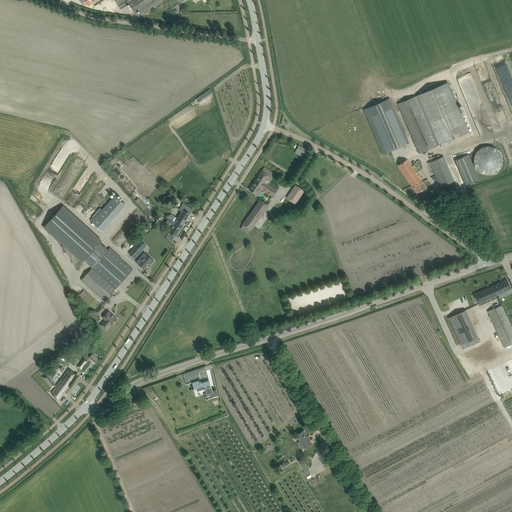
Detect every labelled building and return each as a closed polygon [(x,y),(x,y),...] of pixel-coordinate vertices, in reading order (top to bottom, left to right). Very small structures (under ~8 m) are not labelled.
[(129,4),(135,14),(155,0),(177,0),(180,3),(182,2),(183,3),(185,1),(184,0),(114,0),(121,9),(129,4)] [(471,75),(461,79),(464,87),(470,84),(472,90),(476,88),(471,75)] [(398,104),(399,107),(419,154),(470,132),(448,82),(398,104)] [(205,92),(196,98),(199,103),(208,96),(205,92)] [(389,99),(365,109),(384,154),(408,144),(389,99)] [(499,127),(492,107),(487,109),(494,129),(499,127)] [(308,157),(310,152),(299,146),(295,153),(304,158),(306,156),(308,157)] [(477,151),(474,157),(474,163),(476,169),(481,173),(487,175),(493,174),(499,170),(502,165),(502,158),(500,152),(495,148),(489,146),(482,147),(477,151)] [(466,185),(479,179),(468,154),(455,160),(466,185)] [(454,181),(451,175),(444,157),(429,162),(440,187),(454,181)] [(417,193),(426,187),(408,161),(408,160),(407,160),(407,159),(398,165),(417,193)] [(258,196),(261,191),(259,189),(260,188),(270,194),(274,189),(268,184),(270,181),(268,180),(273,173),(264,167),(249,190),(258,196)] [(286,198),(295,204),(304,191),(295,185),(286,198)] [(92,216),(89,220),(91,222),(101,230),(124,204),(115,195),(103,208),(102,209),(94,218),(92,216)] [(148,208),(140,197),(135,201),(143,210),(144,209),(150,216),(153,214),(148,208)] [(244,224),(251,230),(268,206),(261,200),(244,224)] [(173,225),(181,229),(193,210),(183,203),(179,210),(181,211),(175,222),(173,225)] [(93,267),(81,280),(105,301),(133,269),(110,248),(108,251),(100,244),(102,242),(63,207),(44,228),(83,262),(85,260),(93,267)] [(172,226),(169,232),(176,237),(181,229),(173,225),(175,222),(168,217),(166,222),(172,226)] [(154,223),(162,232),(164,229),(157,221),(154,223)] [(141,241),(133,249),(135,251),(138,254),(146,246),(141,241)] [(142,256),(136,262),(144,269),(149,263),(150,264),(154,261),(147,255),(144,258),(142,256)] [(507,280),(474,294),(478,303),(511,288),(507,280)] [(105,308),(101,305),(95,311),(99,315),(105,308)] [(511,328),(502,305),(488,311),(504,348),(511,344),(511,328)] [(461,345),(478,337),(466,310),(449,318),(461,345)] [(106,330),(110,324),(112,326),(117,319),(108,311),(103,317),(105,320),(101,325),(106,330)] [(84,358),(77,366),(81,369),(87,361),(84,358)] [(211,365),(183,373),(186,384),(201,380),(201,378),(205,377),(206,381),(212,379),(209,370),(212,369),(211,365)] [(57,399),(59,401),(76,375),(68,369),(63,376),(51,394),(57,399)] [(50,389),(55,386),(47,375),(43,377),(50,389)] [(195,382),(193,382),(193,383),(194,386),(193,386),(195,390),(196,392),(203,389),(205,389),(206,393),(207,394),(207,395),(210,394),(211,396),(212,397),(211,397),(212,397),(215,396),(216,396),(218,395),(216,390),(212,391),(209,380),(203,382),(201,383),(201,381),(200,382),(200,380),(198,381),(197,381),(195,382)] [(307,436),(304,430),(296,435),(300,441),(304,447),(304,448),(312,444),(309,438),(310,438),(308,435),(307,436)] [(298,460),(304,471),(308,469),(302,458),(298,460)]
